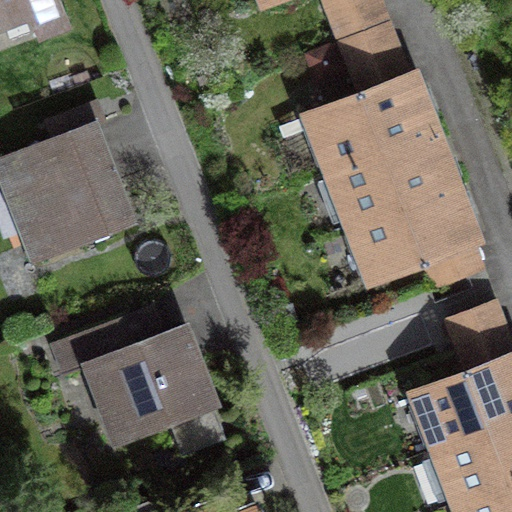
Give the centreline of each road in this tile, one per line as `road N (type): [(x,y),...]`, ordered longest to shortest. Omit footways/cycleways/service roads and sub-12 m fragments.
road 1 (residential): [(305,511),(113,0)]
road 2 (residential): [(511,226),(421,0)]
